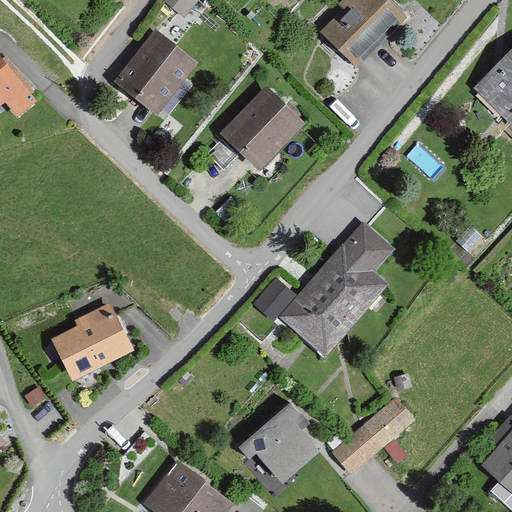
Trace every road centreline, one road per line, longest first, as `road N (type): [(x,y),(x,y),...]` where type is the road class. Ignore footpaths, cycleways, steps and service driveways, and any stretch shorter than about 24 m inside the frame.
road 1 (unclassified): [(252,277),(480,0)]
road 2 (unclassified): [(42,501),(99,425),(252,277)]
road 3 (residential): [(252,277),(96,133)]
road 4 (residential): [(412,505),(511,393)]
road 5 (residential): [(96,133),(93,80),(144,0)]
road 6 (residential): [(96,133),(6,46)]
road 7 (unknown): [(55,483),(25,440),(0,373)]
